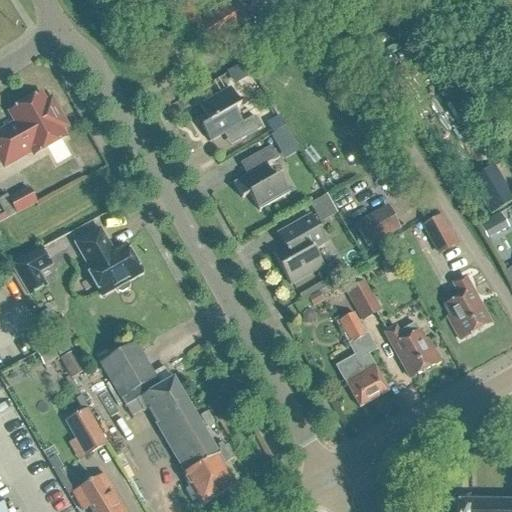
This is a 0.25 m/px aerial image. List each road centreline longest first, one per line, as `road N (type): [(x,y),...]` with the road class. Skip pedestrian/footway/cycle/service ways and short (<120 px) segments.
road 1 (residential): [(326,481),(92,62),(62,33)]
road 2 (residential): [(511,310),(334,35),(297,24),(210,54)]
road 3 (primary): [(326,481),(511,380)]
